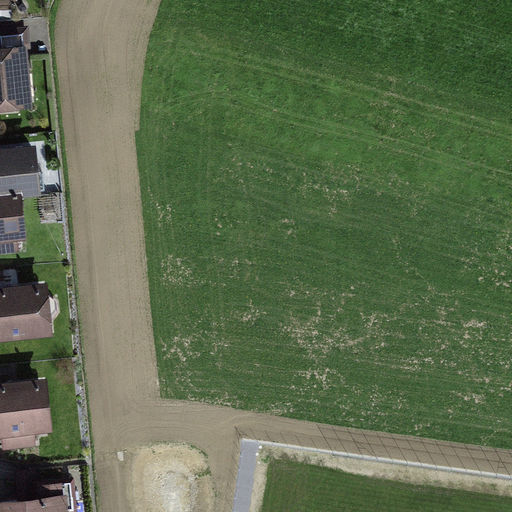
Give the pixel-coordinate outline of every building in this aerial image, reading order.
[(0,103),(29,102),(24,40),(0,41),(0,103)] [(0,116),(20,117),(20,106),(0,105),(0,116)] [(0,234),(30,231),(25,189),(40,188),(35,142),(0,145),(0,234)] [(0,286),(0,334),(54,329),(51,282),(0,286)] [(0,380),(0,430),(47,427),(44,377),(0,380)] [(0,492),(0,511),(63,511),(61,487),(0,492)]
